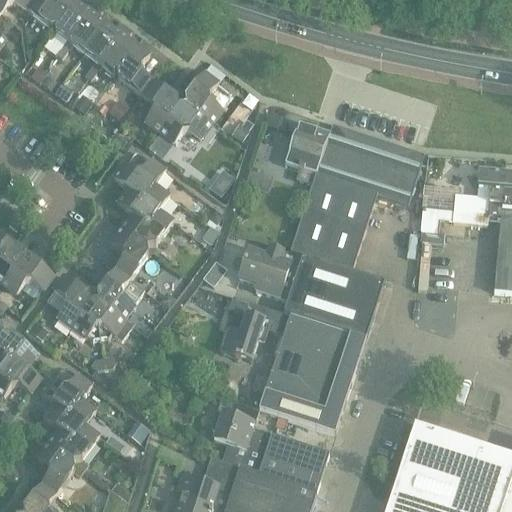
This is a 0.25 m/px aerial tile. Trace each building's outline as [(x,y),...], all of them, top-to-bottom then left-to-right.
[(36,0),(0,0),(0,16),(2,18),(9,9),(16,6),(27,14),(36,0)] [(59,31),(77,7),(67,0),(58,0),(55,5),(47,7),(37,0),(36,0),(27,14),(51,32),(59,31)] [(70,46),(96,10),(91,6),(85,13),(77,7),(59,31),(55,36),(67,44),(70,46)] [(84,58),(106,28),(97,21),(102,15),(96,10),(70,46),(67,44),(56,59),(61,63),(72,49),(84,58)] [(98,68),(125,32),(119,27),(114,34),(106,28),(84,58),(96,66),(98,68)] [(113,79),(116,75),(135,49),(126,43),(132,36),(125,32),(98,68),(96,66),(85,80),(91,85),(101,70),(113,79)] [(142,77),(141,71),(149,60),(135,49),(116,75),(117,81),(142,100),(153,85),(142,77)] [(39,87),(46,78),(47,77),(38,70),(30,81),(39,87)] [(56,86),(46,78),(39,87),(50,95),(56,86)] [(212,106),(211,98),(218,89),(203,78),(184,103),(185,111),(211,129),(222,114),(212,106)] [(177,111),(176,103),(153,85),(142,100),(151,108),(152,115),(145,125),(159,136),(177,111)] [(65,106),(74,94),(63,86),(54,99),(65,106)] [(84,118),(93,106),(82,98),(73,110),(84,118)] [(200,144),(211,129),(185,111),(177,111),(159,136),(175,148),(182,138),(189,136),(200,144)] [(119,128),(126,118),(117,112),(110,122),(119,128)] [(284,134),(288,122),(272,117),(268,129),(284,134)] [(231,139),(242,146),(249,135),(248,134),(253,128),(246,123),(242,129),(239,127),(231,139)] [(316,181),(329,138),(297,128),(284,170),(314,180),(316,181)] [(121,151),(127,144),(117,137),(112,144),(121,151)] [(351,276),(375,199),(408,209),(421,167),(329,138),(316,181),(314,180),(290,257),(303,261),(351,276)] [(155,191),(165,176),(150,165),(143,175),(136,176),(126,168),(114,183),(129,194),(140,202),(147,200),(155,191)] [(250,175),(245,190),(256,193),(261,178),(250,175)] [(511,178),(479,175),(477,194),(489,195),(486,223),(499,224),(493,297),(511,298),(511,178)] [(208,194),(221,203),(229,191),(217,182),(208,194)] [(423,189),(422,199),(459,203),(460,192),(423,189)] [(158,216),(169,201),(155,191),(147,200),(140,202),(129,194),(118,209),(133,220),(143,227),(150,226),(158,216)] [(486,223),(489,195),(477,194),(475,216),(462,216),(454,215),(454,217),(452,226),(486,229),(486,223)] [(154,252),(173,227),(158,216),(150,226),(143,227),(133,220),(122,234),(147,253),(154,252)] [(149,260),(147,253),(122,234),(111,248),(121,256),(122,265),(115,275),(129,286),(149,260)] [(212,251),(217,244),(208,237),(202,244),(212,251)] [(21,263),(20,255),(0,240),(0,285),(3,287),(21,263)] [(366,344),(384,286),(351,276),(303,261),(302,263),(270,253),(267,261),(249,255),(239,286),(257,291),(255,297),(287,307),(284,319),(289,321),(366,344)] [(38,301),(53,280),(29,262),(21,263),(3,287),(18,298),(22,293),(33,301),(38,301)] [(124,302),(123,294),(129,286),(115,275),(97,299),(98,307),(122,324),(133,309),(124,302)] [(91,308),(90,299),(65,280),(54,296),(64,303),(65,311),(57,321),(72,332),(91,308)] [(263,347),(268,332),(284,337),(289,321),(284,319),(233,304),(229,315),(234,317),(220,357),(236,362),(235,364),(241,365),(243,359),(253,362),(259,345),(263,347)] [(162,316),(166,311),(159,306),(155,312),(162,316)] [(99,343),(94,307),(91,308),(72,332),(92,347),(94,344),(99,343)] [(108,342),(122,324),(98,307),(94,307),(99,343),(108,342)] [(335,437),(366,344),(289,321),(284,337),(259,412),(335,437)] [(42,345),(49,336),(37,327),(30,336),(42,345)] [(25,373),(26,372),(36,358),(12,340),(4,340),(0,345),(0,376),(8,366),(15,365),(25,373)] [(111,374),(115,368),(110,364),(102,365),(103,375),(111,374)] [(29,398),(40,383),(26,372),(25,373),(15,365),(8,366),(0,376),(0,397),(4,401),(12,391),(20,390),(29,398)] [(103,375),(102,365),(94,366),(91,371),(97,376),(103,375)] [(81,407),(92,391),(77,380),(70,390),(62,391),(52,384),(41,399),(56,410),(56,409),(65,416),(74,415),(81,407)] [(84,431),(95,417),(81,407),(74,415),(65,416),(56,409),(56,410),(45,425),(59,435),(59,434),(68,441),(78,440),(84,431)] [(215,421),(211,433),(213,436),(217,438),(214,445),(227,449),(222,466),(229,469),(239,472),(316,496),(320,483),(325,469),(329,458),(254,434),(259,416),(233,408),(229,420),(223,418),(222,420),(219,419),(215,421)] [(0,422),(5,426),(12,417),(6,414),(0,421),(0,422)] [(502,511),(511,484),(511,460),(414,429),(387,511),(502,511)] [(81,466),(99,442),(84,431),(78,440),(68,441),(59,434),(59,435),(48,449),(82,474),(85,470),(81,466)] [(110,441),(106,447),(120,458),(120,457),(124,452),(110,441)] [(56,501),(75,475),(79,478),(82,474),(48,449),(37,464),(47,472),(49,479),(41,490),(56,501)] [(183,499),(178,511),(211,511),(220,482),(224,483),(229,469),(222,466),(211,463),(203,488),(183,482),(178,498),(183,499)] [(303,511),(308,495),(316,497),(316,496),(239,472),(229,469),(224,483),(220,482),(211,511),(303,511)] [(511,511),(511,484),(502,511),(511,511)] [(116,486),(109,494),(128,509),(131,498),(116,486)] [(49,511),(49,510),(56,501),(41,490),(23,511),(49,511)] [(127,511),(128,509),(109,494),(108,493),(107,495),(108,498),(103,511),(127,511)]
